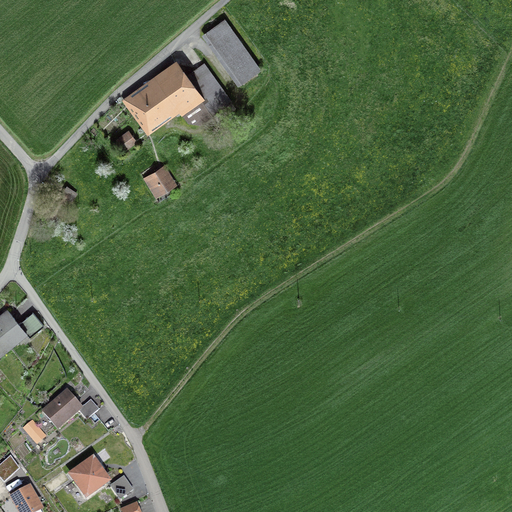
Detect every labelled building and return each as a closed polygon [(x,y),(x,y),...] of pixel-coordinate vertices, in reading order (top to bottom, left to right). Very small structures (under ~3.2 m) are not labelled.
[(261,69),(225,18),(223,20),(220,16),(212,22),(215,26),(202,35),(238,85),(261,69)] [(122,99),(147,135),(179,112),(188,124),(194,119),(199,125),(232,101),(204,63),(188,74),(177,60),(122,99)] [(124,151),(137,142),(129,130),(116,139),(124,151)] [(143,178),(156,198),(177,185),(165,165),(143,178)] [(61,181),(39,212),(57,224),(78,193),(61,181)] [(7,309),(0,314),(0,329),(13,345),(27,333),(30,337),(44,326),(33,312),(19,324),(7,309)] [(0,355),(13,345),(0,329),(0,355)] [(67,389),(41,411),(58,430),(84,409),(67,389)] [(84,409),(80,412),(87,420),(99,410),(91,400),(83,407),(84,409)] [(112,482),(93,455),(68,473),(86,500),(112,482)] [(11,457),(0,466),(0,478),(4,482),(20,469),(11,457)] [(134,490),(124,476),(110,486),(120,500),(134,490)] [(41,511),(44,510),(30,485),(10,496),(18,511),(41,511)] [(120,509),(120,511),(141,511),(137,502),(120,509)]
